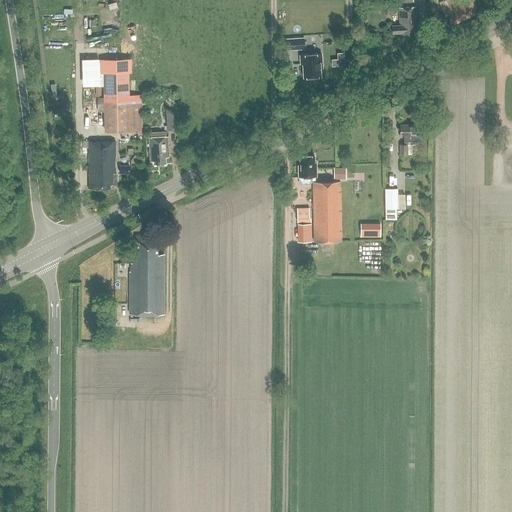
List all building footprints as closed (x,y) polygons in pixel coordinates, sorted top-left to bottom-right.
[(452,0),(446,0),(439,3),(445,16),(449,14),(454,24),(476,13),(474,9),(477,8),(472,0),(459,0),(460,0),(454,3),(452,0)] [(417,30),(415,7),(399,8),(400,25),(392,26),(392,34),(403,33),(403,34),(413,33),(412,30),(417,30)] [(106,30),(105,21),(95,22),(96,30),(106,30)] [(286,50),(304,49),(304,38),(285,39),(286,50)] [(320,66),(322,66),(321,51),(300,52),(301,61),(302,61),(303,75),(320,74),(320,66)] [(98,102),(98,112),(105,112),(105,132),(131,131),(131,128),(142,128),(141,95),(130,96),(130,73),(104,73),(104,102),(98,102)] [(179,111),(167,112),(168,130),(180,129),(179,111)] [(400,155),(404,155),(413,155),(413,145),(417,145),(417,141),(423,142),(423,135),(416,135),(416,125),(400,125),(400,136),(404,136),(404,142),(404,145),(400,145),(400,155)] [(169,157),(167,136),(149,138),(150,162),(154,161),(154,165),(166,164),(165,158),(169,157)] [(117,177),(115,177),(115,142),(88,142),(88,189),(110,189),(110,185),(117,185),(117,177)] [(299,177),(299,182),(300,184),(310,184),(311,182),(311,177),(316,177),(316,163),(314,163),(314,156),(300,156),(300,166),(298,166),(299,177)] [(346,179),(346,168),(334,168),(334,180),(346,179)] [(340,182),(313,182),(314,242),(342,241),(340,182)] [(399,209),(398,189),(385,189),(386,209),(399,209)] [(310,221),(309,208),(297,208),(298,222),(299,222),(300,242),(312,241),(312,221),(310,221)] [(136,241),(136,254),(133,254),(133,263),(131,263),(131,272),(130,272),(130,314),(164,314),(164,254),(157,254),(157,241),(136,241)]
